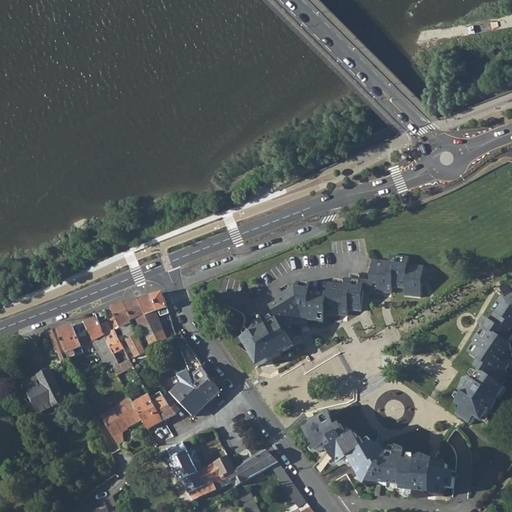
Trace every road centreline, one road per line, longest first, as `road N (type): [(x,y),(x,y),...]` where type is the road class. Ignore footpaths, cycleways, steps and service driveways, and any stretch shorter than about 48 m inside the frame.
road 1 (residential): [(165,263),(183,309),(333,511)]
road 2 (secondary): [(165,263),(416,168)]
road 3 (tertiary): [(291,0),(429,140)]
road 4 (secondary): [(0,329),(165,263)]
